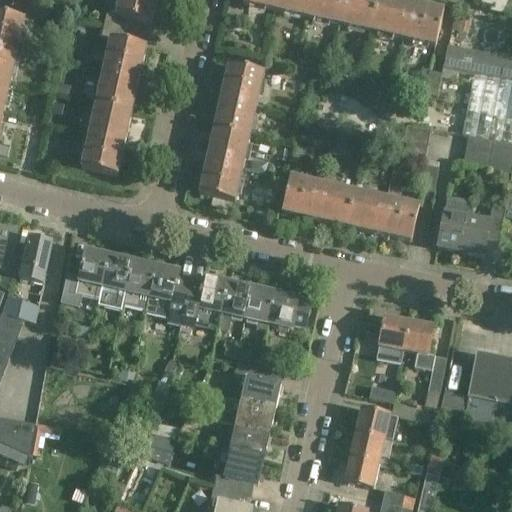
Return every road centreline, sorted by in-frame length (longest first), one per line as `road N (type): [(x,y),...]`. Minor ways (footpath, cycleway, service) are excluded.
road 1 (residential): [(291,511),(348,274)]
road 2 (residential): [(153,227),(204,0)]
road 3 (residential): [(348,274),(153,227)]
road 4 (residential): [(511,306),(348,274)]
road 5 (residential): [(153,227),(0,194)]
